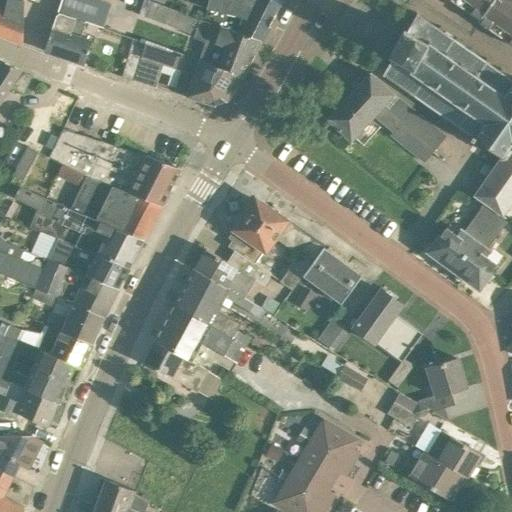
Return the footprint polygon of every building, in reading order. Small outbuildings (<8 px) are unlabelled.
[(7,0),(3,18),(0,16),(0,36),(21,45),(22,43),(23,23),(24,2),(24,0),(7,0)] [(101,27),(108,6),(91,0),(61,0),(57,13),(85,22),(101,27)] [(243,77),(261,41),(204,21),(203,22),(179,13),(179,12),(144,0),(138,16),(194,36),(193,39),(205,43),(199,61),(243,77)] [(282,2),(275,0),(209,0),(206,10),(207,10),(204,21),(261,41),(262,42),(282,2)] [(511,0),(449,0),(479,21),(478,22),(489,30),(508,43),(511,45),(511,0)] [(84,65),(92,43),(79,39),(85,22),(57,13),(44,52),(84,65)] [(511,81),(418,17),(419,15),(417,14),(407,32),(404,30),(390,56),(393,58),(383,76),(385,76),(461,128),(456,134),(465,140),(469,133),(500,156),(492,169),(485,164),(479,172),(487,178),(474,197),(503,218),(511,204),(511,81)] [(133,39),(122,77),(134,81),(146,41),(142,40),(142,42),(133,39)] [(199,61),(146,41),(134,81),(216,106),(226,102),(243,77),(199,61)] [(0,104),(10,88),(24,97),(33,77),(3,63),(0,68),(0,104)] [(351,142),(374,116),(392,133),(390,136),(425,163),(437,148),(404,121),(414,111),(400,100),(394,96),(369,73),(327,120),(351,142)] [(437,148),(446,137),(414,111),(404,121),(437,148)] [(162,205),(181,169),(148,157),(147,157),(63,129),(49,158),(85,177),(86,178),(93,181),(94,180),(162,205)] [(25,177),(38,153),(28,147),(16,169),(17,169),(13,175),(12,175),(12,176),(22,182),(25,177)] [(86,178),(85,177),(70,208),(144,240),(162,205),(94,180),(93,181),(86,178)] [(70,208),(46,198),(19,187),(16,193),(17,194),(15,200),(37,209),(29,228),(40,232),(58,240),(59,239),(130,269),(144,240),(70,208)] [(265,252),(275,238),(286,222),(256,201),(229,238),(243,248),(249,240),(265,252)] [(454,271),(495,215),(483,206),(463,233),(460,231),(457,236),(446,228),(428,253),(441,262),(442,265),(446,268),(449,268),(454,271)] [(497,265),(486,257),(490,253),(487,250),(507,223),(495,215),(454,271),(458,274),(459,277),(463,281),(466,280),(479,290),(497,265)] [(299,256),(311,239),(286,222),(275,238),(299,256)] [(59,239),(58,240),(49,260),(120,289),(130,269),(59,239)] [(302,277),(323,248),(311,239),(299,256),(280,283),(292,291),(302,277)] [(105,319),(120,289),(49,260),(47,260),(42,270),(20,261),(24,251),(0,240),(0,273),(5,276),(36,289),(56,298),(69,303),(105,319)] [(322,291),(345,259),(328,248),(326,250),(323,248),(302,277),(322,291)] [(264,286),(270,277),(241,255),(233,266),(205,250),(194,269),(244,299),(255,281),(264,286)] [(362,276),(353,270),(355,267),(345,259),(322,291),(342,305),(362,276)] [(244,299),(194,269),(185,286),(202,297),(204,294),(220,304),(224,298),(261,320),(265,312),(244,299)] [(241,325),(217,310),(220,304),(204,294),(202,297),(185,286),(175,305),(246,346),(250,339),(237,332),(241,325)] [(295,302),(307,310),(317,295),(305,287),(295,302)] [(56,298),(36,289),(33,298),(52,306),(56,298)] [(402,305),(381,290),(354,329),(375,344),(376,342),(402,361),(404,359),(405,359),(423,334),(396,314),(402,305)] [(279,303),(267,296),(261,307),(273,314),(279,303)] [(93,346),(105,319),(69,303),(62,317),(58,315),(52,329),(62,333),(93,346)] [(246,346),(175,305),(156,341),(191,361),(201,342),(236,364),(246,346)] [(318,340),(329,348),(345,327),(333,319),(318,340)] [(16,341),(21,330),(9,326),(4,337),(16,341)] [(83,369),(93,346),(62,333),(52,329),(49,327),(39,349),(38,351),(75,365),(83,369)] [(68,382),(75,365),(38,351),(39,349),(16,341),(4,337),(0,335),(0,356),(15,360),(19,351),(37,360),(34,367),(68,382)] [(212,399),(223,381),(208,371),(191,361),(156,341),(144,363),(212,399)] [(11,368),(15,360),(0,356),(0,386),(8,390),(11,383),(58,403),(68,382),(34,367),(30,377),(11,368)] [(454,405),(451,393),(467,388),(458,360),(427,369),(436,396),(421,400),(422,401),(418,402),(418,403),(428,409),(433,412),(454,405)] [(361,391),(367,380),(343,366),(337,377),(361,391)] [(58,403),(11,383),(8,390),(0,386),(0,410),(15,418),(18,413),(48,427),(58,403)] [(411,428),(417,417),(394,403),(387,414),(411,428)] [(411,414),(417,417),(424,416),(428,409),(418,403),(417,404),(411,414)] [(353,465),(360,454),(353,450),(359,440),(323,419),(311,440),(353,465)] [(468,479),(482,455),(440,431),(427,454),(466,478),(468,479)] [(27,469),(41,441),(32,436),(0,436),(0,470),(12,476),(18,465),(27,469)] [(346,477),(353,465),(311,440),(298,461),(334,482),(339,473),(346,477)] [(282,450),(272,444),(265,455),(276,461),(282,450)] [(457,492),(466,478),(427,454),(423,453),(409,477),(449,501),(450,500),(447,498),(453,489),(457,492)] [(328,507),(335,495),(329,491),(334,482),(298,461),(286,482),(328,507)] [(24,511),(1,498),(12,476),(0,470),(0,511),(24,511)] [(144,511),(149,502),(134,494),(136,491),(106,480),(94,511),(144,511)] [(325,511),(328,507),(286,482),(273,503),(288,511),(325,511)]
